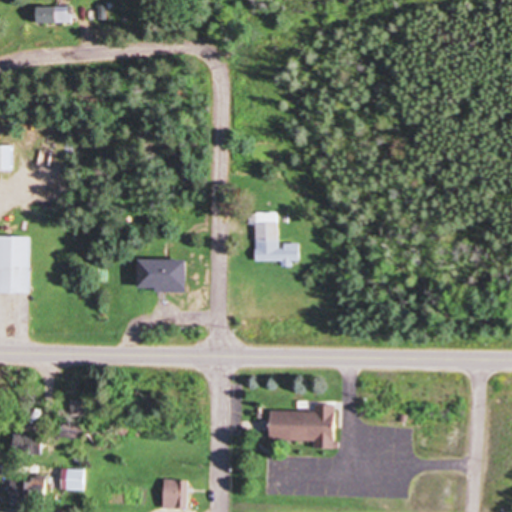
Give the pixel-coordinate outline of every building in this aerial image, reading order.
[(74,8),(40,8),(40,25),(74,25),(74,8)] [(0,147),(0,173),(15,173),(15,148),(0,147)] [(258,264),(285,264),(285,267),(302,267),(301,246),(280,246),(280,216),(260,216),(260,225),(257,225),(258,264)] [(0,294),(32,294),(32,237),(0,237),(0,294)] [(141,294),(189,294),(189,262),(141,262),(141,294)] [(273,403),(272,434),(316,435),(316,441),(339,442),(340,396),(317,396),(317,404),(273,403)] [(16,455),(45,455),(45,435),(16,435),(16,455)] [(87,469),(64,469),(64,492),(87,492),(87,469)] [(48,477),(29,477),(29,498),(48,498),(48,477)] [(166,509),(190,509),(190,480),(166,480),(166,509)]
